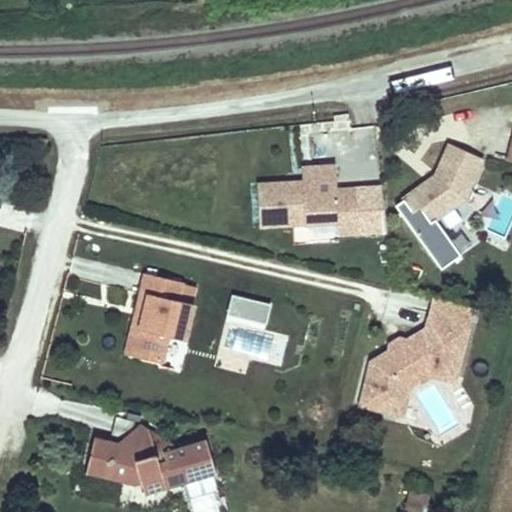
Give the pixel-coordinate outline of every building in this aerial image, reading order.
[(431,224),(436,220),(465,199),(483,159),(450,144),(436,175),(439,177),(438,180),(433,183),(430,179),(403,199),(404,200),(413,213),(419,209),(431,224)] [(335,174),(335,165),(302,167),(303,181),(311,180),(310,176),(335,174)] [(311,180),(303,181),(305,224),(338,222),(339,234),(360,233),(357,188),(336,189),(335,174),(310,176),(311,180)] [(438,180),(439,177),(436,175),(430,179),(433,183),(438,180)] [(305,224),(303,181),(258,184),(260,227),(305,224)] [(413,213),(404,200),(396,206),(442,269),(462,255),(436,220),(431,224),(419,209),(413,213)] [(141,292),(149,293),(178,300),(182,283),(183,281),(146,273),(141,292)] [(194,304),(198,287),(182,283),(178,300),(194,304)] [(134,356),(149,293),(141,292),(127,354),(134,356)] [(178,300),(149,293),(134,356),(162,362),(168,336),(185,340),(194,304),(178,300)] [(474,308),(434,298),(430,313),(470,322),(474,308)] [(457,376),(470,322),(430,313),(426,330),(425,329),(402,343),(394,348),(372,362),(361,406),(398,415),(406,379),(425,368),(457,376)] [(394,348),(402,343),(400,339),(391,344),(394,348)] [(169,365),(184,366),(186,343),(171,342),(169,365)] [(411,385),(428,375),(456,382),(457,376),(425,368),(406,379),(398,415),(404,416),(411,385)] [(118,442),(95,436),(86,473),(137,485),(142,483),(145,495),(156,492),(182,484),(184,483),(210,476),(213,475),(217,474),(206,438),(180,447),(141,423),(130,444),(118,442)] [(130,444),(141,423),(118,442),(130,444)] [(184,483),(182,484),(187,499),(218,490),(213,475),(210,476),(184,483)]
